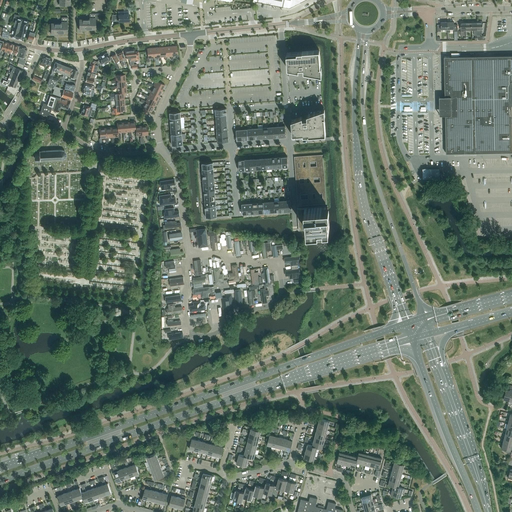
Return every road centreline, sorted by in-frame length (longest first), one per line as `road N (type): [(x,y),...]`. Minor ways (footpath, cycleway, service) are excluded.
road 1 (primary): [(383,331),(0,468)]
road 2 (primary): [(0,481),(375,349)]
road 3 (secondary): [(418,300),(367,146),(368,30)]
road 4 (secondary): [(358,29),(353,114),(360,182),(395,295)]
road 5 (residential): [(187,248),(191,334),(214,334),(240,310),(270,305),(282,292)]
road 6 (residential): [(161,149),(96,152),(63,129),(80,50)]
road 7 (primary): [(417,355),(477,511)]
road 8 (primary): [(488,511),(439,367)]
road 9 (residential): [(158,119),(132,115),(133,71),(178,75)]
